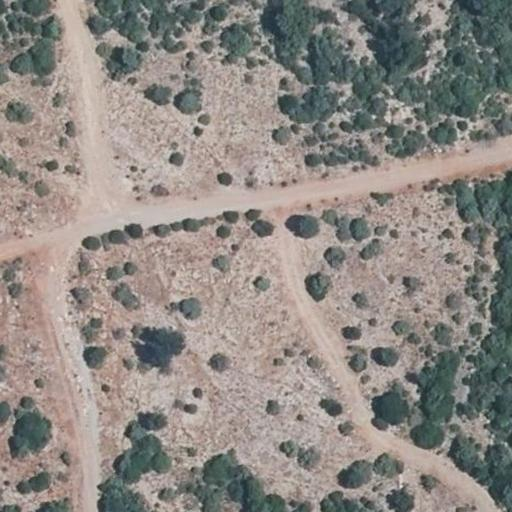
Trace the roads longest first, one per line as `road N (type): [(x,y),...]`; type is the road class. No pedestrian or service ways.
road 1 (track): [(511,152),(243,196),(0,262)]
road 2 (track): [(94,511),(97,472),(65,271),(96,179),(62,0)]
